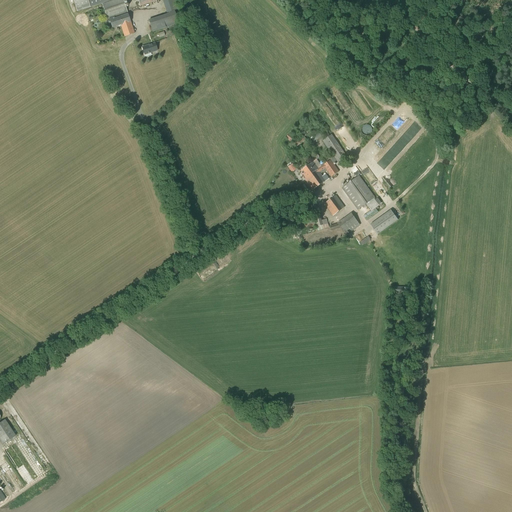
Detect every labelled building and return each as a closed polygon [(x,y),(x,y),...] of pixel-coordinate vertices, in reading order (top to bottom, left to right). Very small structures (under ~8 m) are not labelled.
[(134,34),(123,0),(73,0),(77,11),(109,0),(112,0),(113,1),(102,4),(105,14),(111,17),(117,15),(118,17),(114,18),(114,17),(109,19),(109,20),(108,20),(107,21),(108,24),(109,24),(111,24),(112,29),(117,27),(117,26),(120,25),(124,37),(134,34)] [(149,22),(153,33),(175,25),(172,14),(149,22)] [(145,55),(157,51),(155,42),(142,47),(145,55)] [(372,133),(372,131),(372,129),(372,128),(370,126),(369,125),(367,125),(366,125),(365,125),(364,125),(363,126),(362,126),(361,128),(361,129),(360,130),(360,131),(361,132),(361,133),(362,134),(362,135),(363,136),(364,136),(366,136),(367,136),(369,136),(370,135),(371,134),(372,133)] [(330,136),(327,132),(324,135),(326,138),(322,141),(333,156),(329,158),(331,160),(327,162),(325,158),(319,163),(317,160),(319,158),(319,157),(320,157),(317,154),(312,158),(314,160),(313,161),(314,162),(300,171),(306,180),(305,181),(312,191),(329,179),(326,174),(323,176),(321,174),(327,170),(331,177),(339,172),(333,164),(337,161),(339,165),(349,159),(332,134),(330,136)] [(290,133),(286,138),(290,142),(294,137),(290,133)] [(342,188),(358,211),(375,198),(359,175),(342,188)] [(333,216),(345,207),(336,195),(324,204),(333,216)] [(322,220),(316,202),(309,204),(312,217),(294,221),(295,229),(316,226),(316,227),(317,231),(329,227),(327,219),(322,220)] [(378,212),(375,208),(363,216),(366,221),(378,212)] [(378,235),(398,220),(391,210),(370,225),(378,235)] [(346,236),(360,225),(351,213),(337,223),(329,226),(331,231),(340,228),(346,236)] [(362,246),(371,240),(368,236),(360,242),(362,246)] [(412,297),(412,287),(404,287),(393,286),(393,298),(404,298),(404,297),(412,297)] [(0,439),(3,444),(16,436),(5,420),(0,422),(0,439)] [(9,456),(16,451),(12,445),(5,450),(9,456)]
